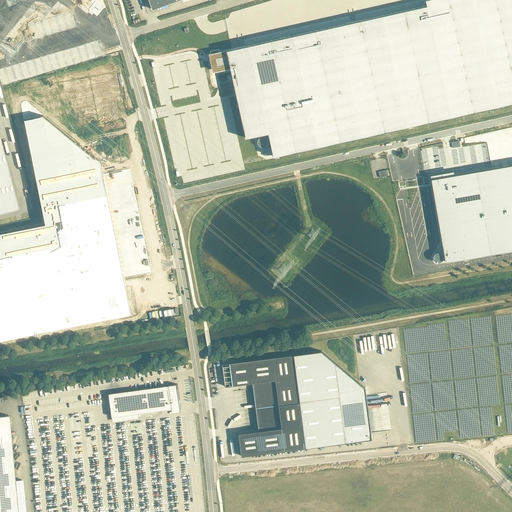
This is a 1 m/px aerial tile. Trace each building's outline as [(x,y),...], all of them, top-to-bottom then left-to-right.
[(73,0),(86,10),(90,6),(87,0),(73,0)] [(149,0),(153,9),(178,0),(149,0)] [(213,57),(212,58),(213,61),(214,61),(216,71),(230,68),(231,72),(232,75),(235,87),(246,138),(263,135),(268,133),(271,144),(271,146),(263,148),(265,156),(273,154),(274,157),(410,126),(511,103),(511,0),(425,0),(427,5),(422,6),(365,19),(356,21),(351,22),(245,46),(240,47),(231,49),(212,53),(213,57)] [(18,24),(13,30),(22,38),(25,37),(26,41),(32,39),(27,22),(18,24)] [(44,224),(0,232),(0,340),(131,314),(101,163),(27,102),(27,101),(26,101),(25,101),(24,101),(23,101),(23,102),(22,102),(21,103),(21,104),(21,105),(20,105),(20,106),(21,106),(44,224)] [(0,212),(19,207),(0,137),(0,136),(0,212)] [(442,173),(431,175),(446,262),(511,250),(511,164),(442,177),(442,173)] [(372,439),(365,388),(322,351),(229,363),(230,367),(223,368),(225,386),(253,383),(259,431),(239,433),(242,456),(372,439)] [(180,410),(177,384),(108,393),(111,417),(171,409),(171,411),(180,410)] [(18,511),(9,416),(0,416),(0,511),(18,511)] [(446,460),(261,480),(264,511),(462,511),(459,471),(446,460)]
